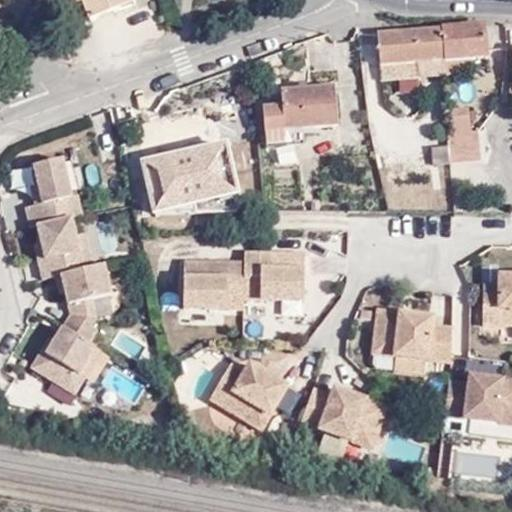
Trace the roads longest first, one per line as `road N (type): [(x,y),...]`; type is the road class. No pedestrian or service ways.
road 1 (residential): [(55,110),(182,68),(334,0)]
road 2 (residential): [(511,237),(368,247)]
